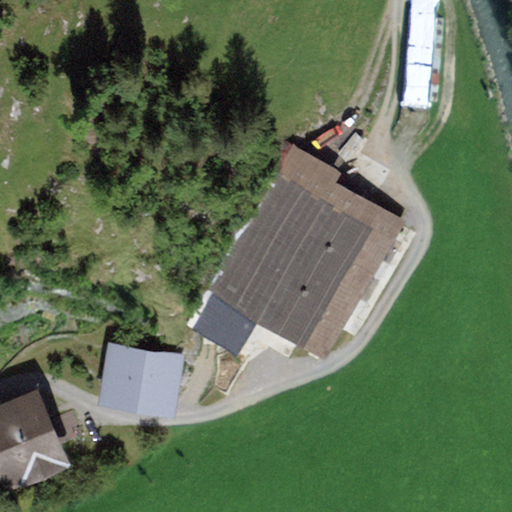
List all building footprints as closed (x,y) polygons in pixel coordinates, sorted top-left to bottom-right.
[(431,107),(439,4),(438,0),(410,0),(411,2),(402,105),(431,107)] [(339,113),(293,148),(216,281),(327,346),(399,222),(329,182),(364,135),(339,113)] [(175,359),(115,349),(108,391),(168,401),(175,359)] [(0,443),(10,466),(54,447),(32,394),(0,407),(0,443)] [(62,413),(65,434),(79,432),(76,411),(62,413)]
